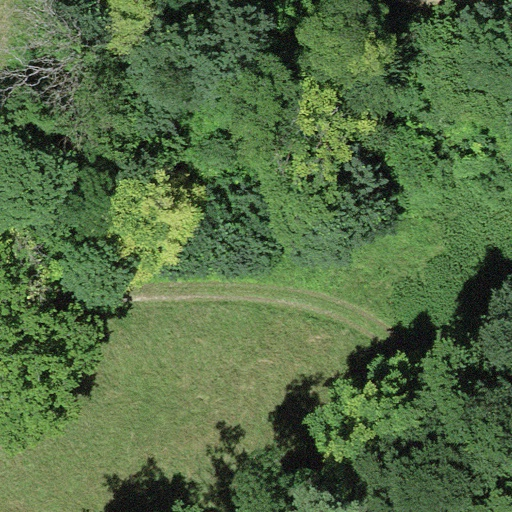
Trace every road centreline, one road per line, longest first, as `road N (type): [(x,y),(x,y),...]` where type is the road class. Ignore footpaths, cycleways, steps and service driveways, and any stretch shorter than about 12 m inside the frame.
road 1 (track): [(0,303),(196,288),(298,298),(364,319),(399,347),(435,417),(399,441)]
road 2 (track): [(251,511),(511,380)]
